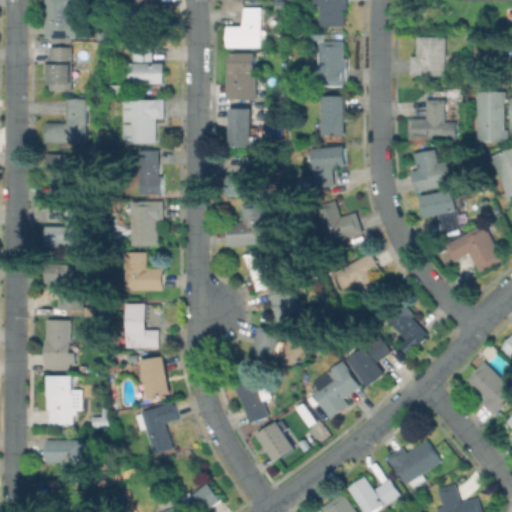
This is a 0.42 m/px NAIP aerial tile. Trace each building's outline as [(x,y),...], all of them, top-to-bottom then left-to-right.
[(87,0),(87,9),(84,9),(84,18),(78,18),(78,36),(49,36),(49,0),(87,0)] [(140,28),(140,0),(162,0),(162,28),(140,28)] [(349,0),(350,10),(347,10),(347,25),(322,26),(321,3),(315,3),(314,0),(349,0)] [(264,7),(264,35),(271,35),(270,45),(265,45),(265,46),(231,46),(231,26),(246,26),(246,7),(264,7)] [(448,36),(447,75),(412,73),(413,55),(419,55),(420,35),(448,36)] [(349,57),(349,85),(321,85),(321,81),(314,81),(315,63),(321,63),(321,40),(346,40),(346,57),(349,57)] [(156,44),(156,61),(166,61),(167,83),(132,83),(132,62),(135,62),(135,44),(156,44)] [(76,57),(76,62),(71,61),(71,63),(75,63),(74,91),(52,90),(52,81),(47,80),(47,62),(52,63),(52,46),(71,46),(71,57),(76,57)] [(258,52),(258,63),(260,63),(260,98),(229,98),(229,68),(233,68),(233,52),(258,52)] [(114,89),(114,80),(128,80),(128,89),(114,89)] [(509,90),(509,101),(507,101),(507,129),(510,129),(510,140),(481,140),(481,90),(509,90)] [(135,99),(167,98),(167,117),(159,117),(160,142),(134,142),(134,140),(127,140),(126,94),(135,94),(135,99)] [(348,94),(348,134),(326,134),(325,95),(348,94)] [(90,98),(90,124),(89,124),(89,142),(49,142),(49,122),(70,122),(69,98),(90,98)] [(448,98),(448,121),(459,121),(459,138),(411,139),(411,117),(429,117),(429,98),(448,98)] [(262,136),(262,145),(255,145),(255,146),(233,146),(233,107),(255,107),(255,136),(262,136)] [(336,167),(337,185),(318,187),(316,168),(311,169),(306,150),(315,149),(315,148),(347,145),(349,166),(336,167)] [(439,148),(442,162),(456,159),(461,183),(419,191),(415,170),(421,169),(417,152),(439,148)] [(511,148),(511,203),(494,155),(511,148)] [(162,149),(162,175),(166,175),(166,190),(162,191),(162,192),(143,192),(144,196),(138,196),(138,189),(143,189),(142,167),(137,167),(136,160),(143,160),(142,149),(162,149)] [(79,189),(79,198),(75,198),(75,199),(53,199),(54,172),(49,172),(50,153),(73,153),(73,189),(79,189)] [(264,156),(264,196),(230,195),(230,174),(245,174),(245,156),(264,156)] [(456,188),(464,228),(445,232),(441,213),(428,216),(424,195),(456,188)] [(338,199),(344,216),(359,211),(366,232),(330,244),(317,206),(338,199)] [(160,244),(135,245),(133,200),(164,200),(164,215),(160,216),(160,244)] [(267,202),(268,219),(283,218),(284,234),(270,235),(271,242),(229,245),(228,222),(245,221),(244,204),(267,202)] [(88,207),(88,246),(48,245),(48,225),(69,225),(68,207),(88,207)] [(486,223),(505,259),(482,271),(472,252),(457,260),(448,244),(486,223)] [(281,283),(261,290),(247,254),(267,247),(281,283)] [(376,272),(383,287),(366,296),(358,282),(345,288),(336,271),(374,251),(383,268),(376,272)] [(165,267),(165,289),(127,289),(127,252),(149,252),(150,267),(165,267)] [(86,263),(85,308),(61,308),(61,283),(47,283),(47,263),(63,263),(86,263)] [(303,317),(282,322),(274,290),(295,285),(303,317)] [(431,334),(418,347),(386,314),(403,298),(416,311),(412,315),(431,334)] [(161,328),(161,347),(128,347),(128,302),(148,302),(148,328),(161,328)] [(74,319),(74,341),(73,341),(72,369),(47,369),(48,339),(49,339),(50,319),(74,319)] [(284,332),(273,363),(254,356),(264,325),(284,332)] [(387,373),(369,385),(350,359),(368,346),(368,345),(384,333),(396,349),(379,361),(387,373)] [(511,334),(500,348),(511,358),(511,334)] [(167,355),(174,393),(150,397),(146,378),(144,378),(143,372),(146,372),(143,359),(167,355)] [(351,404),(332,418),(326,409),(327,409),(315,392),(320,388),(315,381),(345,359),(352,368),(351,369),(363,386),(347,398),(351,404)] [(511,384),(511,398),(496,414),(483,401),(487,397),(468,379),(487,360),(511,384)] [(257,372),(271,415),(252,422),(243,396),(242,396),(236,378),(239,377),(239,378),(257,372)] [(76,375),(76,393),(77,392),(77,423),(52,423),(53,409),(50,409),(50,394),(51,394),(51,374),(76,375)] [(301,405),(309,400),(318,413),(310,419),(301,405)] [(169,422),(177,448),(157,453),(150,427),(143,429),(139,414),(145,412),(144,411),(177,401),(182,418),(169,422)] [(114,405),(113,423),(96,423),(97,412),(107,412),(107,405),(114,405)] [(298,447),(278,460),(260,434),(280,421),(298,447)] [(86,438),(87,477),(64,477),(64,461),(49,461),(49,439),(86,438)] [(430,439),(444,460),(408,483),(396,465),(396,466),(390,456),(406,446),(410,452),(430,439)] [(445,485),(445,486),(458,483),(463,501),(480,496),(484,511),(447,511),(443,497),(439,499),(437,491),(435,484),(448,474),(452,480),(445,485)] [(369,475),(377,487),(392,477),(403,494),(400,496),(402,499),(395,503),(394,500),(376,511),(367,511),(351,487),(369,475)] [(213,482),(226,499),(208,511),(194,511),(187,501),(188,501),(185,497),(194,491),(197,494),(213,482)] [(360,511),(328,511),(324,506),(346,491),(360,511)]
